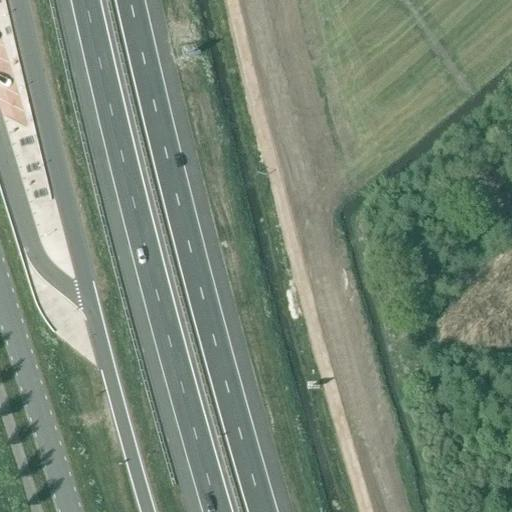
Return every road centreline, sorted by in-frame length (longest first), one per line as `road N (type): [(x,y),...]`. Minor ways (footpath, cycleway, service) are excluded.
road 1 (motorway): [(82,0),(213,511)]
road 2 (motorway): [(258,511),(131,0)]
road 3 (tertiary): [(64,511),(0,302)]
road 4 (motorway): [(110,378),(148,511)]
